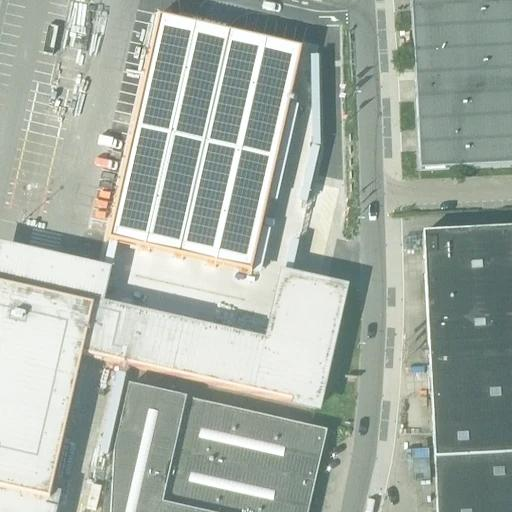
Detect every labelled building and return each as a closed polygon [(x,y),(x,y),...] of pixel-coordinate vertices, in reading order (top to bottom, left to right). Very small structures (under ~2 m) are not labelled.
[(511,0),(409,0),(418,173),(511,167),(511,0)] [(160,13),(109,239),(249,271),(301,42),(160,13)] [(511,230),(421,236),(433,460),(511,455),(511,230)] [(0,286),(100,309),(109,268),(48,255),(0,244),(0,286)] [(0,491),(47,502),(80,357),(100,361),(315,410),(341,292),(282,278),(267,347),(100,309),(0,286),(0,491)] [(109,511),(307,511),(325,433),(127,388),(113,452),(109,511)] [(511,511),(511,455),(433,460),(435,511),(511,511)] [(0,511),(44,511),(47,502),(0,491),(0,511)]
